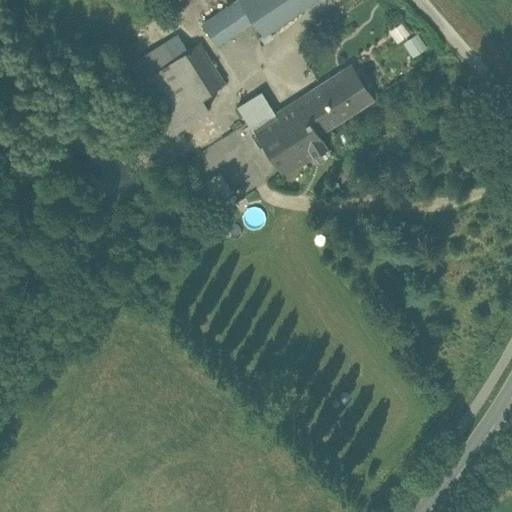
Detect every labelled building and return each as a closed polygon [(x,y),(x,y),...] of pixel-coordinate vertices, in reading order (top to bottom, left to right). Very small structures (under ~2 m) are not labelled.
[(144,19),(146,10),(144,1),(143,0),(100,0),(100,1),(98,11),(100,20),(106,27),(113,32),(123,34),(132,32),(139,27),(144,19)] [(240,0),(235,0),(202,23),(216,44),(253,19),(240,0)] [(240,0),(253,19),(263,34),(312,0),(240,0)] [(198,42),(175,58),(201,98),(202,98),(224,83),(198,42)] [(175,58),(141,80),(174,132),(209,109),(202,98),(201,98),(175,58)] [(333,79),(298,100),(319,132),(353,110),(372,98),(352,66),(332,78),(333,79)] [(261,91),(238,106),(254,132),(257,130),(256,128),(276,114),(261,91)] [(276,114),(256,128),(257,130),(284,172),(327,145),(319,132),(298,100),(276,114)] [(221,169),(202,177),(211,198),(229,191),(221,169)]
